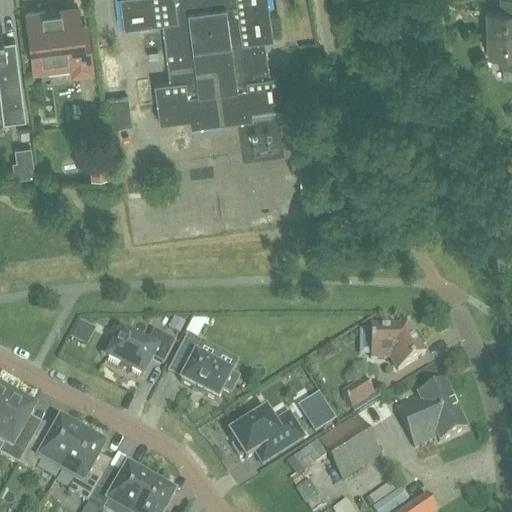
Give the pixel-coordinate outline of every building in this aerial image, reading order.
[(128,0),(130,26),(185,23),(184,0),(128,0)] [(485,8),(486,30),(511,29),(511,0),(496,0),(496,8),(485,8)] [(198,49),(237,47),(235,3),(196,5),(198,49)] [(26,14),(34,73),(71,69),(71,62),(90,59),(86,26),(80,27),(78,11),(46,15),(45,11),(26,14)] [(0,100),(3,123),(25,120),(14,42),(2,43),(0,24),(0,100)] [(171,27),(173,40),(185,38),(184,25),(171,27)] [(511,29),(486,30),(486,53),(497,53),(497,65),(511,64),(511,29)] [(165,96),(166,124),(285,120),(285,106),(253,108),(252,97),(232,98),(232,94),(165,96)] [(134,97),(115,99),(119,127),(137,125),(134,97)] [(40,160),(36,146),(25,149),(29,163),(40,160)] [(88,151),(91,179),(109,176),(105,148),(88,151)] [(481,246),(473,234),(464,239),(472,252),(481,246)] [(370,360),(389,359),(397,372),(424,355),(420,348),(423,345),(415,334),(412,336),(410,333),(411,331),(401,325),(400,327),(370,328),(370,360)] [(120,333),(107,359),(143,377),(152,359),(163,365),(175,342),(162,336),(155,351),(120,333)] [(230,395),(238,379),(195,356),(202,343),(187,335),(175,358),(189,365),(180,383),(217,403),(223,391),(230,395)] [(342,395),(350,409),(372,395),(363,381),(342,395)] [(438,442),(466,429),(444,382),(416,395),(418,399),(396,409),(414,449),(436,438),(438,442)] [(0,416),(11,397),(4,393),(6,390),(0,386),(0,416)] [(307,407),(319,404),(316,391),(303,394),(307,407)] [(11,397),(0,416),(0,444),(3,446),(0,450),(0,455),(18,466),(19,464),(32,441),(20,434),(34,410),(31,408),(33,405),(21,398),(19,402),(11,397)] [(367,431),(389,417),(392,415),(382,397),(355,413),(356,415),(317,440),(298,452),(299,454),(284,464),(261,480),(269,491),(325,454),(346,488),(355,481),(352,475),(381,457),(367,431)] [(314,433),(335,420),(327,407),(306,420),(314,433)] [(291,419),(275,429),(265,412),(229,435),(235,445),(231,447),(239,459),(242,457),(245,460),(271,444),(278,455),(304,439),(291,419)] [(59,473),(82,435),(74,430),(76,427),(64,420),(62,423),(59,422),(46,444),(34,437),(32,441),(19,464),(32,472),(39,461),(59,473)] [(82,435),(59,473),(74,481),(67,492),(88,504),(92,496),(92,495),(103,477),(91,470),(104,448),(102,446),(104,443),(92,436),(90,439),(82,435)] [(103,477),(92,495),(92,496),(106,504),(120,511),(132,511),(149,482),(151,478),(136,470),(134,473),(127,469),(121,479),(117,479),(106,472),(103,477)] [(149,482),(132,511),(163,511),(175,493),(160,484),(158,487),(149,482)] [(394,511),(408,503),(400,490),(371,509),(372,511),(394,511)] [(397,511),(436,511),(425,494),(397,511)]
